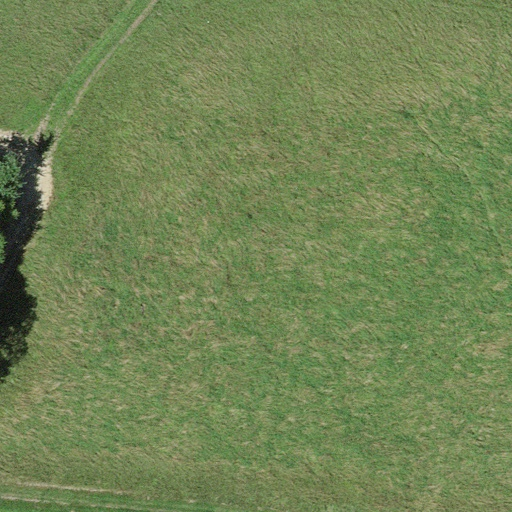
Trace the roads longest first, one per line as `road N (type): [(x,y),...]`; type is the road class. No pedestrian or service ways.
road 1 (track): [(0,271),(36,201),(23,156),(0,147)]
road 2 (track): [(122,511),(0,500)]
